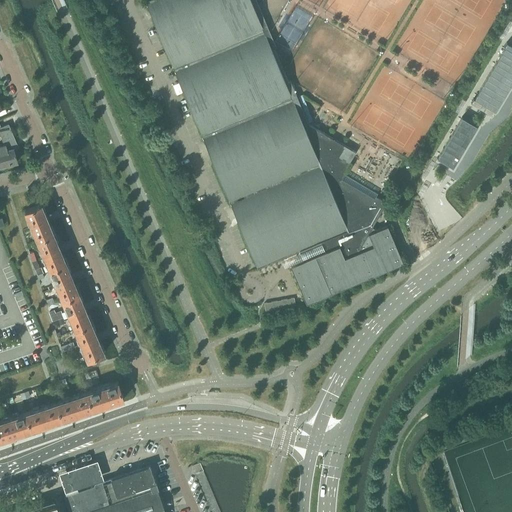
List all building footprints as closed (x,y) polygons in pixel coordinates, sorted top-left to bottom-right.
[(0,123),(0,133),(5,144),(0,145),(0,163),(1,166),(18,161),(14,148),(12,148),(11,143),(16,141),(9,123),(1,126),(0,123)] [(25,210),(38,240),(54,233),(41,203),(25,210)] [(38,240),(50,269),(66,262),(54,233),(38,240)] [(50,269),(62,299),(79,292),(66,262),(50,269)] [(62,299),(75,328),(91,321),(79,292),(62,299)] [(91,321),(75,328),(88,359),(104,352),(91,321)] [(118,381),(87,391),(93,408),(124,398),(118,381)] [(28,391),(20,394),(22,399),(30,397),(28,391)] [(87,391),(57,401),(63,418),(93,408),(87,391)] [(57,401),(26,412),(32,428),(63,418),(57,401)] [(26,412),(0,420),(0,434),(1,439),(32,428),(26,412)] [(165,511),(157,488),(159,488),(157,481),(154,473),(156,468),(143,462),(141,466),(95,482),(93,485),(64,495),(69,511),(165,511)] [(56,502),(55,499),(55,498),(45,501),(40,503),(30,506),(32,510),(27,511),(59,511),(56,502)]
